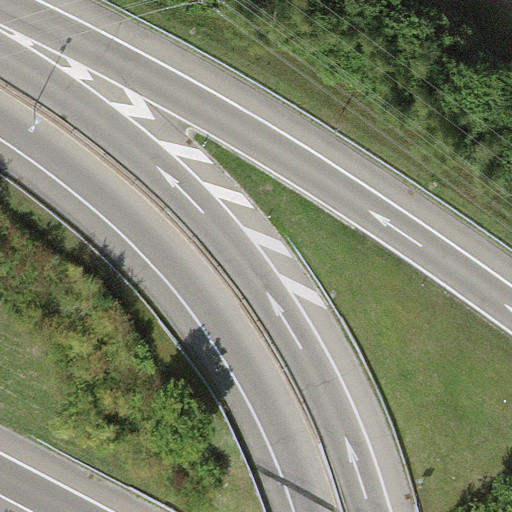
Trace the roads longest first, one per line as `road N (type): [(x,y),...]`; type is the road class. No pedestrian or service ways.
road 1 (motorway): [(376,511),(323,375),(256,263),(173,174),(0,45)]
road 2 (motorway): [(511,307),(247,133),(0,17)]
road 3 (motorway): [(0,121),(104,197),(203,300),(273,416),(311,511)]
